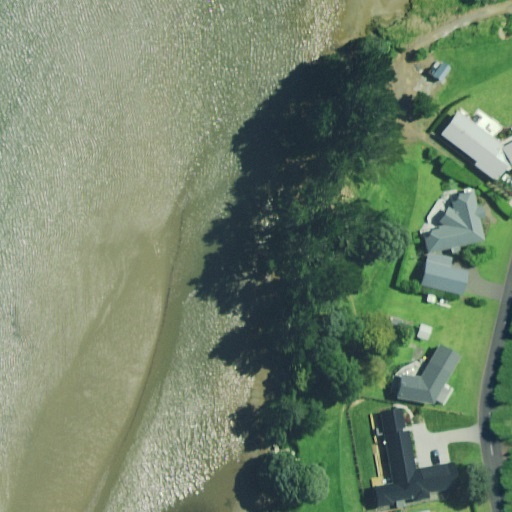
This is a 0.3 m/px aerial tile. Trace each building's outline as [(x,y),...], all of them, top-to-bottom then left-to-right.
[(429,103),(450,71),(436,62),(415,93),(429,103)] [(511,128),(511,129),(511,141),(501,147),(500,146),(494,142),(457,114),(440,136),(475,162),(473,166),(494,182),(505,167),(511,172),(511,128)] [(420,236),(424,254),(483,242),(479,223),(486,221),(483,206),(474,208),(471,192),(450,196),(454,215),(446,208),(435,221),(446,228),(420,236)] [(449,261),(425,255),(417,286),(460,296),(465,273),(447,268),(449,261)] [(430,312),(417,312),(417,323),(430,324),(430,312)] [(430,329),(419,325),(415,337),(425,341),(430,329)] [(418,378),(394,374),(391,393),(397,394),(396,399),(432,406),(432,402),(441,405),(449,392),(442,388),(449,375),(428,363),(418,378)]
